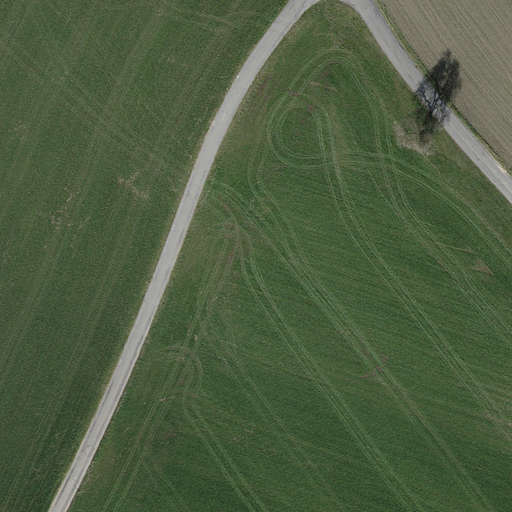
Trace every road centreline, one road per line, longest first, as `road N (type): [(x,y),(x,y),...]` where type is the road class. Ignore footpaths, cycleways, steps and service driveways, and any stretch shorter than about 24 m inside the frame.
road 1 (track): [(302,0),(225,114),(56,511)]
road 2 (track): [(511,189),(405,64),(363,0)]
